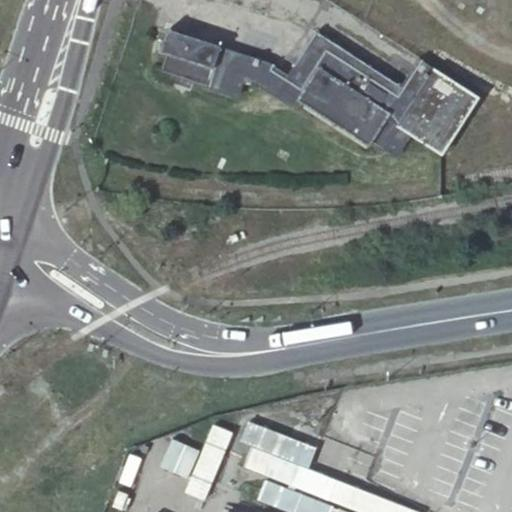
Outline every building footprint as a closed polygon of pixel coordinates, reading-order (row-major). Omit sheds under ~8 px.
[(511,0),(478,0),(511,22),(511,0)] [(454,20),(511,58),(511,33),(466,3),(454,20)] [(402,84),(360,57),(318,29),(290,73),(268,59),(169,26),(160,50),(166,52),(162,70),(239,95),(245,78),(260,83),(297,106),(301,100),(370,146),(375,138),(398,154),(411,134),(443,153),(479,96),(419,57),(402,84)] [(378,30),(360,57),(402,84),(419,57),(378,30)] [(215,427),(191,488),(209,495),(233,434),(215,427)]
